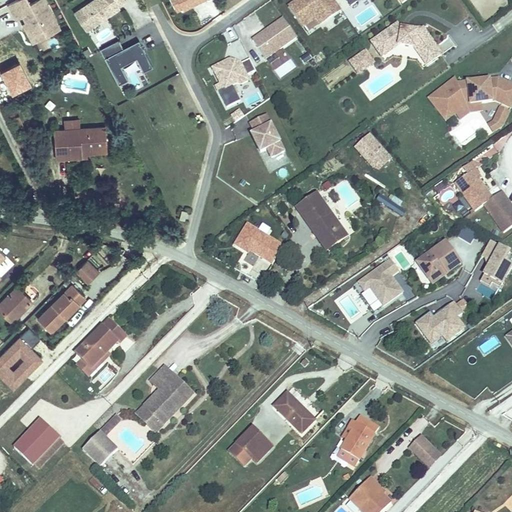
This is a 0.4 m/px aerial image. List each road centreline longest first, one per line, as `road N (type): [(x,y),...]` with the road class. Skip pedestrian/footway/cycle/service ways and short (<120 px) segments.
road 1 (unclassified): [(186,259),(511,438)]
road 2 (residential): [(186,259),(216,133),(189,74),(188,48)]
road 3 (unclassified): [(0,211),(86,224),(186,259)]
